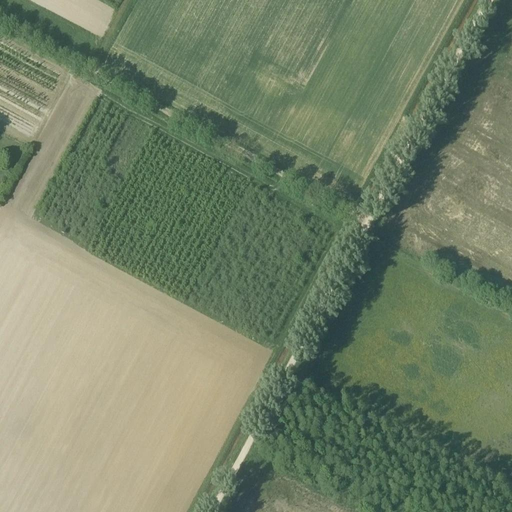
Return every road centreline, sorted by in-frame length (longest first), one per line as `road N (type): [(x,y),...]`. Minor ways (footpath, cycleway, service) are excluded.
road 1 (track): [(372,226),(0,22)]
road 2 (track): [(215,511),(372,226)]
road 3 (track): [(372,226),(495,0)]
